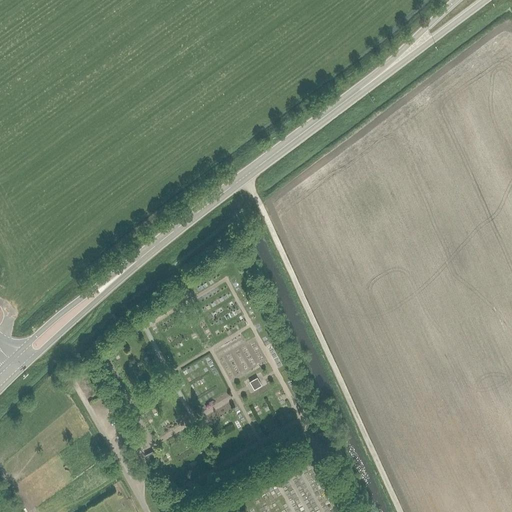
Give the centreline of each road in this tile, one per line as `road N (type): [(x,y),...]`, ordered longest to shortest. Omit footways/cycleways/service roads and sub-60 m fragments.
road 1 (secondary): [(16,364),(152,247),(384,71)]
road 2 (residential): [(146,511),(72,380)]
road 3 (secondary): [(384,71),(484,0)]
